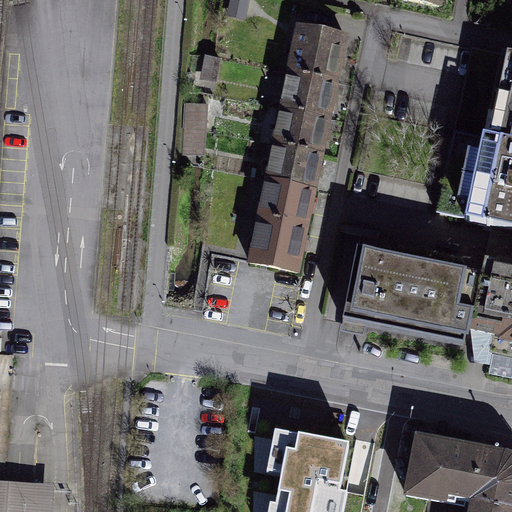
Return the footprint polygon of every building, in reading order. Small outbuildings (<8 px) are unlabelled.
[(300,29),(292,68),(339,77),(347,39),(300,29)] [(486,145),(511,151),(511,56),(506,55),(486,145)] [(292,68),(284,106),(331,116),(339,77),(292,68)] [(206,106),(186,106),(186,156),(206,156),(206,106)] [(284,106),(276,144),(323,154),(331,116),(284,106)] [(511,151),(486,145),(454,138),(436,217),(511,236),(511,151)] [(276,144),(268,183),(315,193),(323,154),(276,144)] [(268,183),(260,221),(307,231),(315,193),(268,183)] [(260,221),(252,260),(299,269),(307,231),(260,221)] [(363,252),(350,320),(476,344),(478,335),(489,275),(363,252)] [(511,262),(492,259),(489,275),(478,335),(476,344),(476,346),(494,350),(494,359),(511,362),(511,262)] [(494,350),(471,346),(474,368),(491,371),(494,359),(494,350)] [(511,362),(494,359),(489,381),(511,385),(511,362)] [(465,511),(511,511),(511,448),(411,429),(402,480),(470,493),(465,511)] [(53,511),(55,488),(0,483),(0,511),(53,511)]
